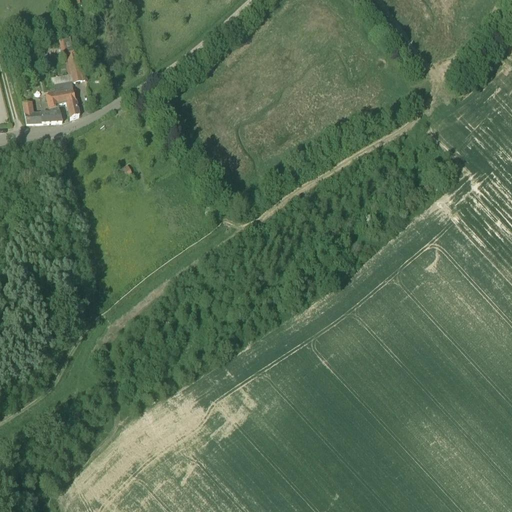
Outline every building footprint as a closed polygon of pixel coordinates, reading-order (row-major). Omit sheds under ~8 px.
[(61,18),(69,17),(67,9),(59,11),(61,18)] [(62,36),(72,34),(70,24),(60,26),(62,36)] [(71,84),(71,86),(82,83),(72,37),(58,40),(62,60),(65,59),(71,84)] [(16,57),(25,54),(24,48),(14,51),(16,57)] [(52,87),(55,96),(58,108),(66,106),(70,122),(79,119),(71,86),(71,84),(52,87)] [(58,108),(55,96),(46,98),(50,115),(32,116),(31,104),(23,106),(26,126),(41,126),(62,125),(58,108)] [(127,167),(116,172),(122,183),(132,177),(127,167)]
